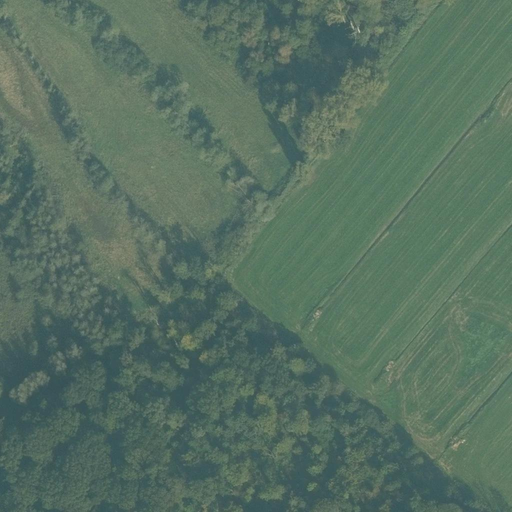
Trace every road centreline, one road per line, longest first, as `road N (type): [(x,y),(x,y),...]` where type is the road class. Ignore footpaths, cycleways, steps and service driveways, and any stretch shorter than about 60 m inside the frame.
road 1 (track): [(312,394),(239,340),(205,297),(157,303),(122,343),(6,422)]
road 2 (track): [(467,511),(312,394)]
road 3 (track): [(230,511),(312,394)]
